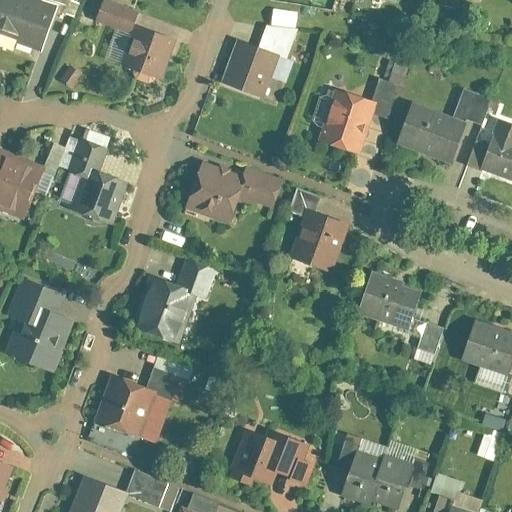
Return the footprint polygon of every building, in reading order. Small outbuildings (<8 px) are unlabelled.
[(56,9),(30,0),(0,0),(0,37),(40,52),(56,9)] [(159,80),(172,39),(133,25),(137,12),(102,0),(95,21),(125,32),(115,63),(159,80)] [(277,59),(238,44),(223,85),(261,99),(277,59)] [(334,91),(316,145),(354,158),(373,104),(334,91)] [(410,106),(391,146),(449,167),(467,126),(410,106)] [(511,128),(495,124),(477,170),(511,182),(511,128)] [(68,208),(111,224),(126,181),(102,172),(109,149),(76,137),(64,172),(78,176),(68,208)] [(0,203),(1,202),(17,161),(0,154),(0,203)] [(43,171),(17,161),(1,202),(25,213),(43,171)] [(236,187),(191,172),(178,207),(234,225),(243,197),(276,207),(280,190),(240,178),(236,187)] [(346,224),(301,211),(288,259),(333,273),(346,224)] [(173,286),(148,279),(131,328),(183,347),(197,310),(201,302),(206,297),(215,271),(182,259),(173,286)] [(420,290),(366,272),(351,310),(407,329),(420,290)] [(84,300),(20,276),(5,315),(17,319),(2,354),(56,373),(84,300)] [(460,357),(508,372),(511,361),(511,332),(472,321),(460,357)] [(157,393),(107,374),(88,422),(137,439),(157,393)] [(267,438),(245,431),(227,475),(266,488),(272,474),(294,483),(309,445),(270,432),(267,438)] [(397,511),(419,466),(358,447),(339,493),(395,511),(397,511)] [(0,490),(10,466),(0,462),(0,490)] [(120,511),(129,492),(80,474),(65,511),(120,511)] [(480,511),(449,501),(445,511),(480,511)]
